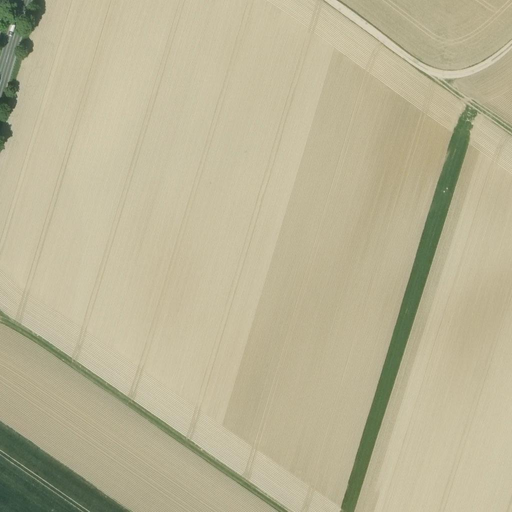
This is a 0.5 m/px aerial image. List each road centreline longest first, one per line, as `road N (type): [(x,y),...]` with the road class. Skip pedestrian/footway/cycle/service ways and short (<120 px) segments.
road 1 (track): [(0,320),(288,511)]
road 2 (track): [(511,42),(447,75),(427,70),(328,0)]
